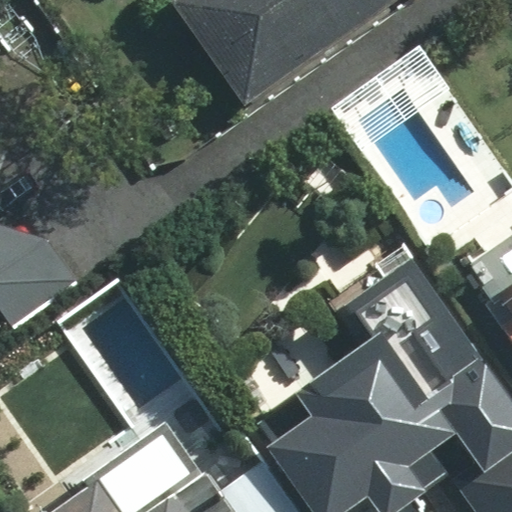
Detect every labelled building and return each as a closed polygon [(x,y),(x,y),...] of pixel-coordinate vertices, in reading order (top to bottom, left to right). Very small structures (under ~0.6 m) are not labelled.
[(426,0),(187,0),(174,8),(244,117),(426,0)] [(43,237),(0,276),(0,309),(27,339),(86,284),(43,237)] [(511,256),(457,293),(511,375),(511,256)] [(511,511),(511,399),(413,266),(343,318),(386,377),(269,463),(305,511),(427,511),(439,504),(419,476),(441,460),(478,511),(511,511)] [(305,511),(269,463),(222,498),(167,424),(47,511),(305,511)]
